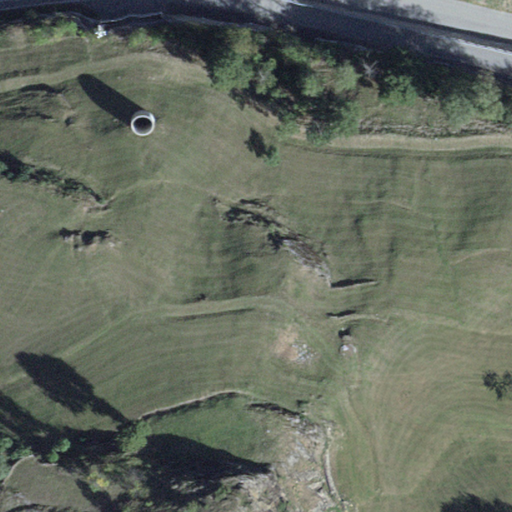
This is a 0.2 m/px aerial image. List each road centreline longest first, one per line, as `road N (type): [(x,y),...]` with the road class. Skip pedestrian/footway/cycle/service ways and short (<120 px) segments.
road 1 (track): [(511,144),(320,140),(277,123),(249,95),(191,71)]
road 2 (unclassified): [(230,0),(511,68)]
road 3 (unclassified): [(511,30),(389,0)]
